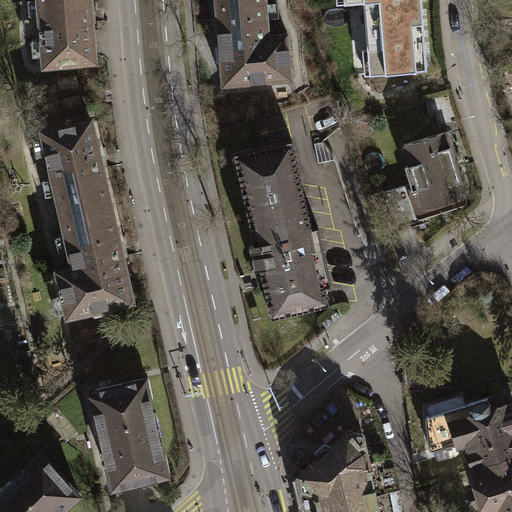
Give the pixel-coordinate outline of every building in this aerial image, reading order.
[(88,0),(38,0),(44,63),(93,59),(88,0)] [(215,0),(221,83),(290,78),(287,34),(267,35),(264,0),(215,0)] [(374,48),(376,73),(423,69),(417,0),(339,0),(340,2),(359,1),(363,48),(374,48)] [(320,127),(345,120),(339,99),(314,106),(320,127)] [(62,215),(110,204),(90,119),(42,130),(62,215)] [(422,208),(426,206),(429,215),(446,209),(443,201),(465,194),(446,130),(403,143),(409,164),(404,165),(409,183),(414,182),(422,208)] [(234,154),(272,316),(329,302),(325,284),(332,283),(318,224),(311,225),(292,140),(234,154)] [(414,182),(409,183),(385,191),(398,230),(430,220),(429,215),(426,206),(422,208),(414,182)] [(110,204),(62,215),(72,266),(57,269),(67,314),(131,299),(110,204)] [(429,361),(401,361),(403,385),(430,384),(429,361)] [(112,486),(168,473),(146,377),(97,388),(90,394),(112,486)] [(511,455),(511,403),(501,406),(497,394),(448,408),(457,441),(464,439),(472,467),(511,455)] [(301,511),(381,511),(363,434),(350,427),(294,480),(301,511)] [(41,451),(0,487),(0,511),(59,511),(79,494),(41,451)] [(496,511),(511,507),(511,455),(472,467),(486,511),(496,511)] [(399,480),(393,466),(378,470),(384,493),(401,489),(399,480)]
